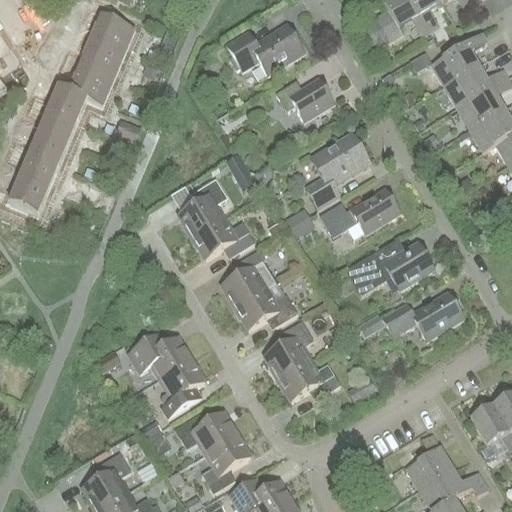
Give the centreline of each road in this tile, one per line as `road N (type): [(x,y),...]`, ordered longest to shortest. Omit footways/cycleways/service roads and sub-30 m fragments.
road 1 (residential): [(511,337),(340,50),(322,2)]
road 2 (residential): [(306,464),(275,439),(180,283),(145,248)]
road 3 (residential): [(306,464),(511,339)]
